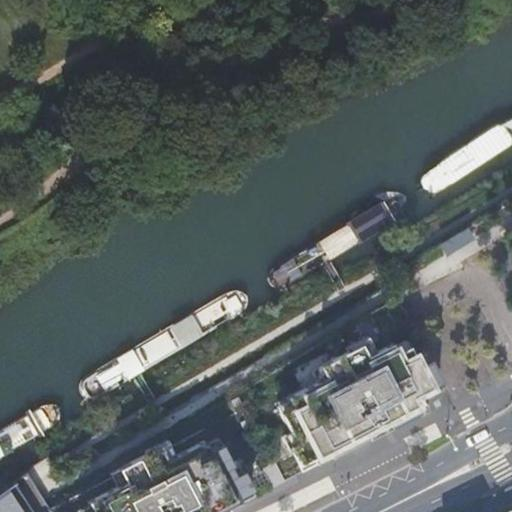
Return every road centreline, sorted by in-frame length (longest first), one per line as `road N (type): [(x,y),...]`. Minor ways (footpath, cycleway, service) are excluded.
road 1 (track): [(171,0),(0,113)]
road 2 (primary): [(511,445),(379,511)]
